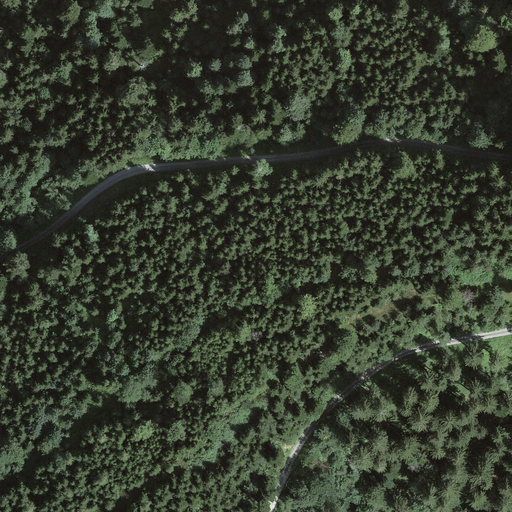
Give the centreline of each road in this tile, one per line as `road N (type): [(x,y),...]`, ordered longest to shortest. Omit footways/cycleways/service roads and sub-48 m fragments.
road 1 (track): [(0,486),(166,367),(226,312),(300,287),(377,275),(511,279)]
road 2 (track): [(0,257),(41,236),(110,180),(143,168),(386,141),(511,157)]
road 3 (track): [(511,331),(425,346),(365,375),(308,431),(268,511)]
